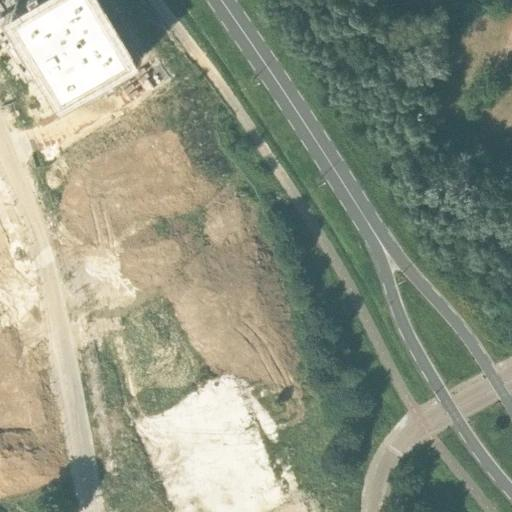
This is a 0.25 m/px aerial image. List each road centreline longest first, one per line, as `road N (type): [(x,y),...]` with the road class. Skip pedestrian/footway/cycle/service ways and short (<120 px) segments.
road 1 (primary): [(381,246),(221,0)]
road 2 (primary): [(498,387),(450,316),(381,246)]
road 3 (primary): [(381,246),(403,324),(450,411)]
road 4 (unclassified): [(377,511),(396,452),(450,411)]
